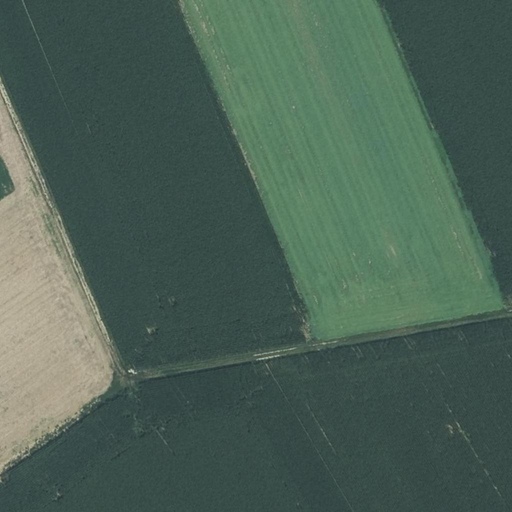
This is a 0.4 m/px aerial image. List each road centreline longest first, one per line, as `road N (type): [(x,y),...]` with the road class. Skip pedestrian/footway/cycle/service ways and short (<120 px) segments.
road 1 (track): [(125,382),(511,310)]
road 2 (track): [(125,382),(0,80)]
road 3 (track): [(125,382),(0,470)]
